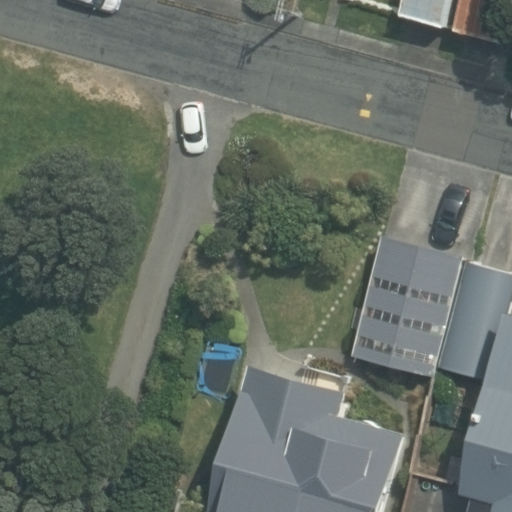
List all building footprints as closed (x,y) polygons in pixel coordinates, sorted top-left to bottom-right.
[(406,0),(404,8),(448,20),(453,0),(406,0)] [(511,0),(472,0),(464,31),(509,43),(511,31),(511,0)] [(446,365),(495,378),(511,313),(511,270),(473,261),(474,255),(391,234),(359,356),(443,377),(446,365)] [(511,511),(511,325),(465,494),(478,498),(474,511),(511,511)] [(391,511),(414,431),(349,413),(356,391),(264,365),(223,511),(391,511)]
